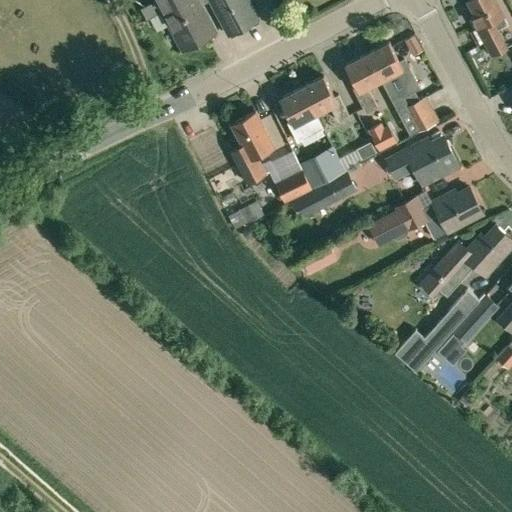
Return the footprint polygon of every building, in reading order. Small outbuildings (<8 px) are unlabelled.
[(181,0),(155,0),(162,11),(181,0)] [(181,0),(162,11),(169,25),(173,24),(186,48),(216,32),(200,3),(205,0),(209,0),(228,34),(258,18),(248,0),(181,0)] [(497,29),(507,23),(503,14),(495,0),(468,0),(475,13),(471,15),(491,54),(506,46),(497,29)] [(417,57),(431,50),(423,34),(409,40),(417,57)] [(389,41),(367,52),(381,79),(403,121),(410,134),(437,120),(425,96),(409,105),(404,96),(420,88),(404,59),(400,61),(389,41)] [(381,79),(367,52),(345,64),(356,85),(353,86),(363,107),(368,104),(374,101),(367,86),(381,79)] [(302,86),(316,113),(330,105),(338,120),(349,114),(338,94),(335,96),(324,75),(302,86)] [(316,113),(302,86),(280,98),(291,119),(287,121),(298,141),(309,135),(301,121),(316,113)] [(257,155),(274,146),(256,110),(232,123),(243,144),(231,150),(248,182),(266,173),(257,155)] [(422,182),(458,164),(443,136),(423,146),(420,142),(388,159),(396,175),(414,166),(422,182)] [(377,153),(372,142),(358,150),(364,160),(377,153)] [(337,155),(335,156),(330,146),(300,162),(313,186),(343,170),(341,168),(343,166),(337,155)] [(285,201),(312,188),(302,168),(275,182),(285,201)] [(305,217),(357,190),(347,170),(287,201),(305,217)] [(389,234),(405,226),(407,230),(424,221),(433,238),(448,230),(483,212),(470,186),(451,195),(449,192),(432,200),(433,202),(423,207),(416,194),(394,206),(395,208),(380,216),(389,234)] [(244,219),(260,211),(254,200),(239,209),(244,219)] [(485,274),(511,244),(511,238),(495,223),(484,235),(481,233),(456,261),(468,272),(475,264),(485,274)] [(308,269),(316,264),(335,255),(328,241),(301,255),(308,269)] [(466,317),(487,294),(487,293),(473,280),(452,304),(466,316),(466,317)] [(466,317),(466,316),(453,331),(454,331),(437,350),(447,359),(463,340),(466,342),(499,305),(487,294),(466,317)] [(505,366),(511,357),(511,339),(508,344),(509,345),(497,358),(505,366)]
